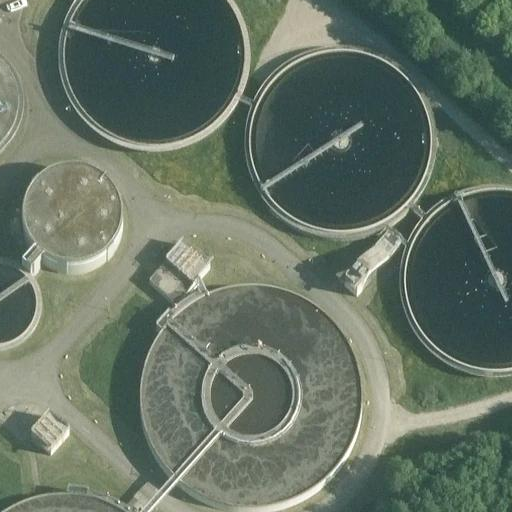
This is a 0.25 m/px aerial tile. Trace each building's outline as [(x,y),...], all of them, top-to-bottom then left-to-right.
[(0,164),(4,160),(15,146),(23,128),(25,110),(21,91),(14,76),(3,64),(0,62),(0,164)] [(124,235),(125,227),(124,218),(121,208),(117,199),(111,192),(103,185),(95,181),(84,177),(76,177),(66,177),(58,180),(48,184),(41,190),(34,198),(29,206),(26,215),(25,226),(26,236),(28,246),(33,255),(39,262),(47,268),(55,273),(65,276),(75,277),(85,276),(95,273),(103,268),(111,262),(116,255),(121,246),(124,235)] [(355,273),(344,286),(356,297),(399,248),(387,237),(372,254),(364,263),(355,273)] [(154,277),(148,284),(175,308),(210,269),(188,250),(183,245),(182,245),(164,265),(159,271),(154,277)] [(32,437),(31,439),(50,456),(69,435),(51,420),(49,418),(32,437)]
